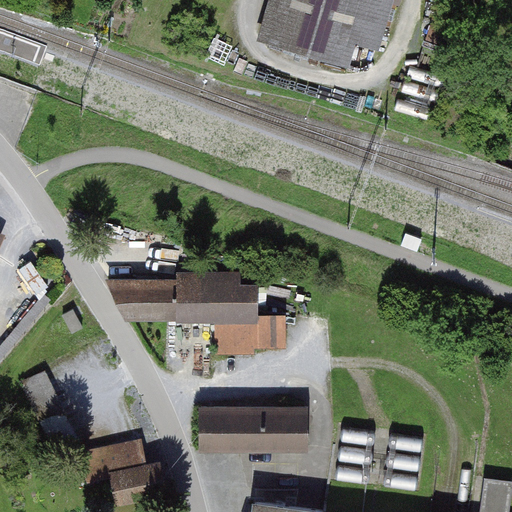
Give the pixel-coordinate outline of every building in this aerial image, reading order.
[(266,0),(259,28),(385,59),(400,0),(266,0)] [(110,279),(127,315),(216,314),(217,343),(285,342),(286,314),(256,315),(255,286),(241,286),(240,279),(110,279)] [(63,314),(73,332),(84,326),(74,308),(63,314)] [(45,371),(24,382),(57,452),(79,441),(45,371)] [(201,407),(200,445),(308,445),(308,407),(201,407)] [(83,453),(88,477),(114,472),(120,499),(164,490),(158,463),(147,465),(142,442),(83,453)] [(507,511),(511,482),(488,479),(483,511),(507,511)] [(321,511),(322,509),(249,499),(247,511),(321,511)]
